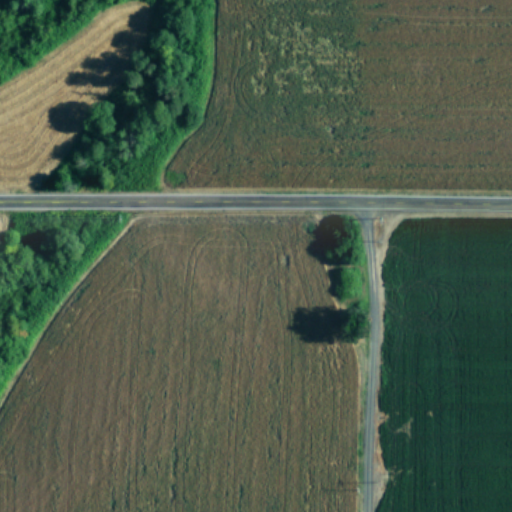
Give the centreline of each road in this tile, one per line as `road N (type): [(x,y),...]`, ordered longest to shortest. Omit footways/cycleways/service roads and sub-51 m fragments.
road 1 (residential): [(511,201),(0,200)]
road 2 (residential): [(367,511),(376,306),(367,200)]
